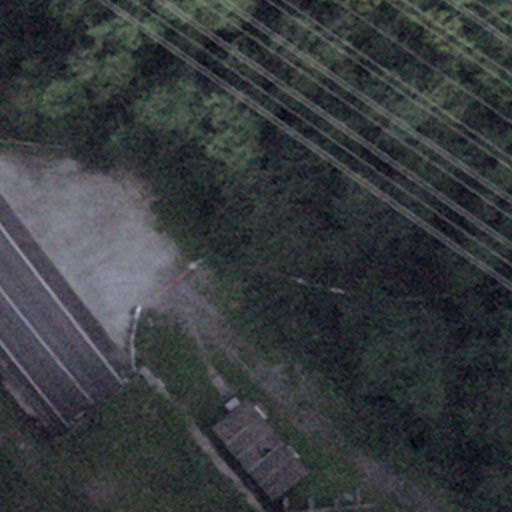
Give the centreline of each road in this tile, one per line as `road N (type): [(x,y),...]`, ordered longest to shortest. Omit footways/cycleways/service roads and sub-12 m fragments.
road 1 (track): [(403,511),(168,333),(11,311)]
road 2 (primary): [(182,511),(0,296)]
